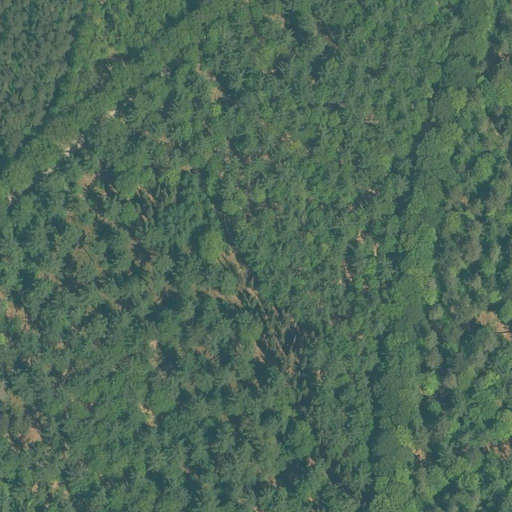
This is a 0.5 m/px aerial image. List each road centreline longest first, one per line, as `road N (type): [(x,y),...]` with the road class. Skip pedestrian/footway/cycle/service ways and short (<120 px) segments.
road 1 (track): [(390,511),(392,425),(413,264),(484,0)]
road 2 (track): [(0,207),(248,0)]
road 3 (track): [(511,350),(390,483)]
